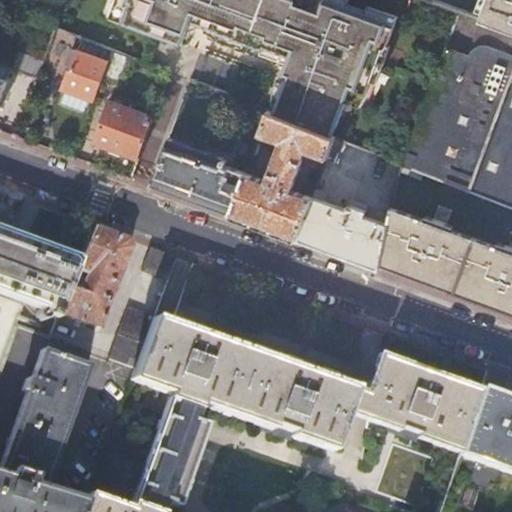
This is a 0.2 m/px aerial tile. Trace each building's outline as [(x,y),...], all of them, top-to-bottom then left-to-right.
[(0,0),(0,6),(7,9),(10,0),(0,0)] [(109,16),(114,0),(106,0),(103,11),(104,14),(109,16)] [(274,114),(331,136),(344,100),(359,106),(370,77),(382,44),(386,45),(396,17),(367,6),(366,11),(350,5),(348,0),(307,0),(305,5),(298,2),(296,1),(295,0),(114,0),(109,16),(108,18),(153,35),(179,45),(185,29),(180,27),(183,20),(189,17),(194,15),(200,27),(212,31),(233,39),(232,41),(242,44),(262,52),(263,49),(289,59),(287,66),(283,76),(289,78),(285,90),(283,89),(276,108),(274,114)] [(511,0),(429,0),(459,11),(511,30),(511,0)] [(511,30),(459,11),(445,49),(468,58),(470,55),(472,52),(475,49),(478,47),(481,46),(485,47),(490,48),(511,56),(511,30)] [(63,60),(72,34),(55,28),(46,53),(63,60)] [(233,39),(212,31),(211,36),(212,37),(214,38),(215,39),(217,40),(219,41),(220,42),(222,43),(224,44),(226,44),(227,45),(229,46),(231,47),(233,47),(234,48),(235,46),(240,48),(242,44),(232,41),(233,39)] [(382,44),(370,77),(376,79),(388,46),(386,45),(382,44)] [(94,99),(112,50),(100,45),(95,58),(78,52),(65,88),(94,99)] [(403,163),(402,164),(511,207),(511,83),(509,82),(511,74),(511,56),(490,48),(485,47),(481,46),(478,47),(475,49),(472,52),(470,55),(468,58),(445,49),(403,163)] [(263,49),(262,52),(260,56),(287,66),(289,59),(263,49)] [(272,106),(276,108),(283,89),(285,90),(289,78),(283,76),(281,81),(279,80),(278,82),(277,84),(277,86),(276,88),(276,89),(275,91),(275,93),(274,95),(274,97),(274,99),(273,101),(273,102),(273,104),(272,106)] [(116,149),(138,157),(153,116),(111,101),(96,141),(116,149)] [(246,173),(230,216),(263,228),(297,240),(312,197),(292,190),(306,152),(326,159),(326,158),(334,137),(331,136),(274,114),(268,111),(260,134),(281,143),(267,180),(253,175),(254,171),(248,168),(246,173)] [(346,142),(334,137),(326,158),(338,163),(346,142)] [(215,210),(230,216),(246,173),(226,166),(228,161),(224,160),(224,159),(170,138),(152,187),(215,210)] [(391,215),(388,225),(381,259),(421,272),(494,299),(511,305),(511,207),(402,164),(401,164),(391,215)] [(312,197),(297,240),(360,263),(379,270),(381,259),(388,225),(375,221),(365,217),(369,207),(355,201),(352,208),(349,206),(347,211),(324,202),(327,193),(315,189),(312,197)] [(101,230),(92,227),(80,260),(75,271),(86,275),(84,279),(82,278),(80,279),(79,280),(78,282),(75,289),(69,287),(58,314),(99,329),(117,283),(130,247),(128,240),(101,230)] [(0,369),(15,326),(49,338),(58,314),(69,287),(75,271),(80,260),(27,240),(21,238),(0,230),(0,369)] [(175,258),(149,248),(141,272),(166,281),(175,258)] [(128,308),(109,359),(135,368),(152,318),(153,317),(128,308)] [(169,394),(200,405),(275,431),(277,428),(292,433),(290,437),(337,454),(350,415),(358,392),(166,318),(154,313),(152,318),(135,368),(130,380),(169,394)] [(0,462),(0,511),(79,511),(83,503),(44,490),(87,367),(41,351),(30,381),(25,380),(20,392),(24,394),(0,462)] [(364,394),(358,392),(350,415),(397,432),(398,428),(417,435),(416,439),(457,453),(476,400),(479,391),(377,355),(364,394)] [(511,397),(481,386),(457,453),(511,473),(511,397)] [(169,394),(149,449),(190,464),(204,425),(194,421),(200,405),(169,394)] [(190,464),(149,449),(130,504),(155,511),(162,511),(166,503),(175,507),(190,464)] [(155,511),(130,504),(128,508),(87,494),(83,503),(79,511),(155,511)]
